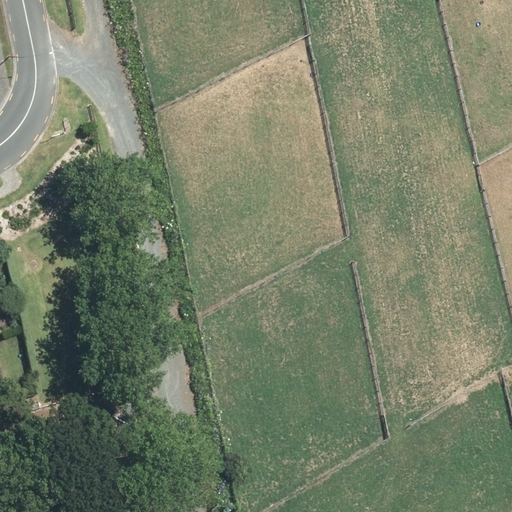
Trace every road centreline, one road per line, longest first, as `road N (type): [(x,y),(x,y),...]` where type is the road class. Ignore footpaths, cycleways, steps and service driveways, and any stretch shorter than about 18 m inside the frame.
road 1 (residential): [(104,67),(195,511)]
road 2 (track): [(91,0),(104,67),(35,68)]
